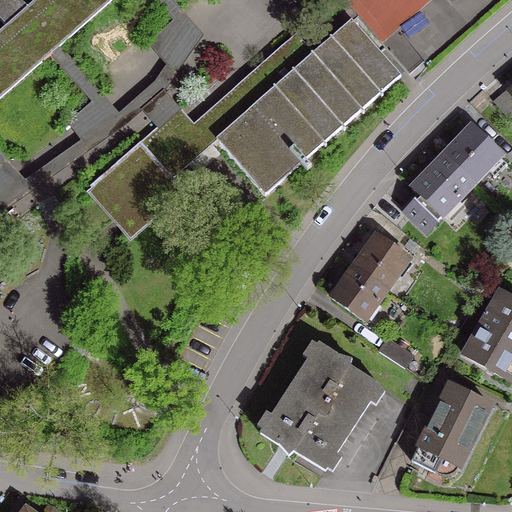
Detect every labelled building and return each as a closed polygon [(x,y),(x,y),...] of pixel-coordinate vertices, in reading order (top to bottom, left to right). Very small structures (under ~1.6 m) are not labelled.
[(0,0),(0,94),(35,63),(38,66),(58,48),(56,45),(107,0),(0,0)] [(245,114),(214,141),(262,196),(297,165),(304,173),(308,169),(301,161),(397,77),(349,23),(311,56),(293,37),(227,95),(245,114)] [(510,124),(511,122),(511,89),(507,94),(505,92),(492,103),(510,124)] [(496,160),(499,157),(470,128),(454,145),(451,143),(446,149),(448,151),(443,156),(472,185),(485,171),(492,178),(503,166),(496,160)] [(155,130),(93,184),(132,229),(177,190),(169,181),(186,166),(155,130)] [(400,211),(424,234),(472,185),(443,156),(439,161),(437,159),(431,164),(433,166),(410,190),(415,195),(400,211)] [(408,260),(374,236),(352,268),(385,292),(408,260)] [(385,292),(352,268),(329,299),(362,323),(385,292)] [(511,301),(499,294),(463,357),(510,384),(511,379),(511,301)] [(411,356),(387,341),(378,354),(402,370),(411,356)] [(335,357),(317,345),(258,435),(278,447),(283,438),(294,446),(290,452),(323,472),(378,388),(347,368),(349,362),(335,357)] [(416,449),(410,462),(435,475),(444,478),(451,475),(457,469),(488,407),(448,387),(431,420),(411,411),(396,439),(416,449)]
